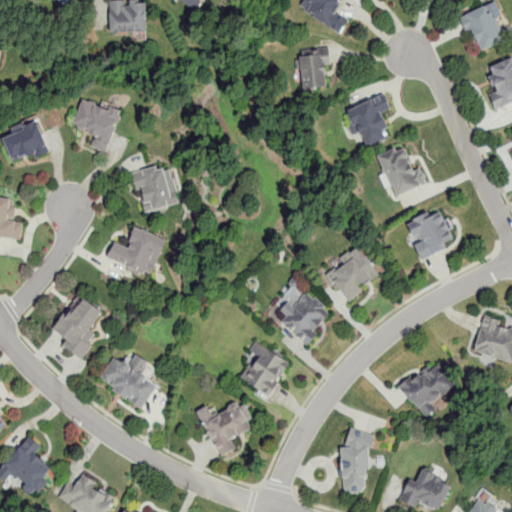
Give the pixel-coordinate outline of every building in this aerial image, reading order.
[(135,0),(135,2),(147,1),(151,41),(140,43),(138,30),(116,33),(112,0),(135,0)] [(202,0),(205,2),(198,11),(184,0),(202,0)] [(343,0),(336,10),(353,21),(344,33),(305,7),(309,0),(343,0)] [(496,17),(506,39),(484,48),(475,31),(471,33),(463,16),(499,0),(505,13),(496,17)] [(330,86),(306,89),(304,70),(301,70),(300,61),(303,61),(302,57),(310,54),(309,50),(335,48),(336,64),(328,65),(330,86)] [(511,55),(511,103),(499,109),(493,96),(501,92),(497,83),(494,84),(490,75),(496,73),(492,65),(511,55)] [(385,114),(393,139),(371,147),(364,133),(356,136),(351,126),(356,125),(349,111),(388,93),(395,111),(385,114)] [(90,99),(117,111),(119,107),(129,112),(117,154),(100,149),(104,137),(85,131),(87,126),(81,124),(90,99)] [(36,116),(40,126),(43,125),(53,151),(39,157),(37,153),(15,162),(2,134),(23,126),(21,122),(36,116)] [(428,183),(402,195),(383,154),(408,142),(428,183)] [(157,163),(158,167),(164,165),(165,168),(171,166),(179,199),(148,211),(142,189),(136,179),(137,172),(144,169),(144,168),(157,163)] [(30,223),(27,240),(0,234),(0,194),(21,199),(18,220),(30,223)] [(425,208),(427,212),(438,210),(451,236),(441,241),(444,246),(421,257),(413,243),(423,238),(419,231),(410,236),(404,223),(412,219),(410,216),(425,208)] [(171,239),(156,270),(147,266),(144,274),(110,258),(118,241),(130,246),(133,238),(133,232),(138,224),(171,239)] [(377,273),(369,280),(366,275),(356,283),(361,290),(347,301),(331,279),(335,275),(331,270),(342,262),(338,256),(350,247),(356,245),(377,273)] [(305,292),(312,298),(314,296),(324,305),(321,308),(327,314),(313,330),(316,333),(305,344),(280,320),(285,315),(278,308),(285,300),(292,306),(305,292)] [(103,346),(93,360),(74,345),(77,341),(61,329),(72,315),(93,297),(112,312),(99,330),(105,334),(98,342),(103,346)] [(511,361),(495,357),(493,367),(481,364),(484,353),(475,350),(484,315),(500,319),(499,323),(511,326),(511,361)] [(288,363),(266,394),(239,375),(247,363),(244,362),(251,352),(247,349),(254,340),(288,363)] [(164,386),(149,409),(120,388),(122,385),(110,377),(124,357),(164,386)] [(438,364),(454,382),(428,402),(433,408),(424,414),(398,385),(426,365),(429,369),(438,364)] [(233,401),(235,405),(241,402),(250,417),(245,420),(250,427),(229,439),(234,446),(220,454),(192,409),(202,403),(205,408),(210,405),(215,412),(233,401)] [(0,406),(14,425),(0,435),(0,406)] [(363,468),(363,485),(358,492),(349,493),(343,488),(342,477),(340,477),(338,446),(344,446),(345,434),(350,426),(373,436),(366,452),(366,467),(363,468)] [(49,468),(55,473),(51,477),(57,481),(46,493),(42,489),(38,493),(29,486),(32,483),(18,471),(9,481),(1,474),(11,463),(38,437),(49,447),(43,455),(53,464),(49,468)] [(436,480),(448,486),(436,507),(418,498),(413,508),(398,499),(409,479),(413,481),(421,468),(438,477),(436,480)] [(87,474),(120,496),(109,511),(79,511),(82,509),(64,496),(75,480),(81,483),(87,474)] [(468,511),(478,499),(495,511),(468,511)]
